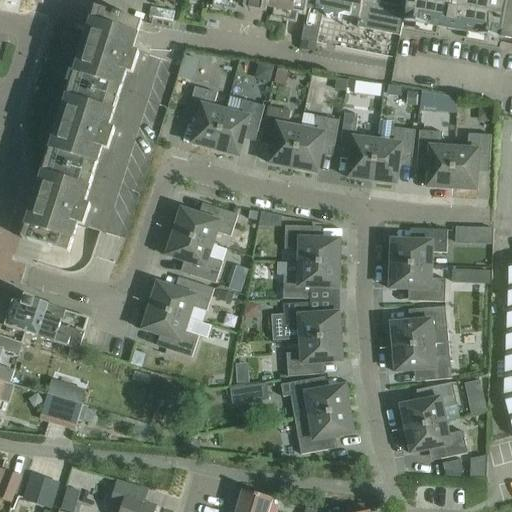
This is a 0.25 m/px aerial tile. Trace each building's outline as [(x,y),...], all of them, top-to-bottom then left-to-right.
[(305,15),(305,17),(307,18),(310,0),(208,0),(245,7),(244,13),(264,16),(264,11),(290,16),(291,12),(305,15)] [(409,0),(310,0),(307,18),(302,41),(318,44),(325,7),(361,14),(359,28),(402,36),(405,23),(406,18),(407,10),(409,1),(409,0)] [(502,35),(508,0),(409,0),(409,1),(407,10),(406,18),(405,23),(449,31),(456,32),(502,41),(502,35)] [(511,0),(508,0),(502,35),(502,41),(511,42),(511,0)] [(87,228),(90,220),(128,233),(179,70),(142,58),(143,55),(134,52),(143,23),(96,8),(76,72),(73,71),(69,84),(72,85),(71,86),(69,86),(64,99),(67,100),(59,124),(52,148),(49,147),(45,160),(47,161),(47,163),(45,162),(40,175),(41,176),(25,223),(21,237),(23,238),(22,239),(69,254),(78,226),(87,228)] [(151,8),(149,17),(154,18),(173,21),(174,12),(151,8)] [(375,49),(393,51),(394,35),(376,34),(375,49)] [(301,45),(300,49),(316,52),(317,48),(318,44),(302,41),(301,45)] [(182,66),(178,76),(191,80),(195,70),(182,66)] [(269,85),(273,70),(258,67),(255,81),(269,85)] [(278,68),(275,82),(286,85),(290,71),(278,68)] [(356,82),(354,94),(381,98),(383,86),(356,82)] [(216,151),(226,112),(214,109),(218,94),(195,88),(188,114),(200,118),(193,143),(192,143),(191,144),(216,151)] [(421,92),(420,111),(433,112),(434,94),(421,92)] [(407,94),(406,108),(416,109),(417,95),(407,94)] [(226,112),(216,151),(240,158),(240,156),(239,156),(246,130),(258,133),(265,107),(243,101),(239,116),(226,112)] [(294,169),(301,130),(288,127),(291,112),(269,108),(263,135),(275,137),(270,163),(269,163),(269,164),(294,169)] [(479,111),(478,125),(492,126),(492,112),(479,111)] [(373,182),(378,142),(355,139),(358,116),(345,115),(340,149),(352,151),(349,178),(348,177),(348,179),(373,182)] [(301,130),(294,169),(318,174),(319,173),(317,172),(323,146),(335,148),(340,122),(317,117),(314,132),(301,130)] [(381,122),(378,142),(373,182),(398,185),(398,184),(397,184),(400,157),(412,159),(416,132),(393,129),(393,124),(381,122)] [(452,189),(455,149),(442,149),(443,134),(420,132),(418,159),(430,160),(428,187),(427,187),(427,188),(452,189)] [(468,150),(455,149),(452,189),(478,191),(478,190),(476,190),(478,163),(490,164),(492,137),(469,135),(468,150)] [(183,209),(175,233),(213,246),(217,233),(231,238),(238,216),(213,208),(209,219),(183,211),(184,210),(183,209)] [(247,218),(257,220),(258,213),(249,210),(247,218)] [(261,213),(259,227),(281,227),(281,217),(277,216),(261,213)] [(300,264),(340,265),(340,240),(339,240),(339,241),(312,240),(313,228),(286,227),(285,250),(300,251),(300,264)] [(455,228),(455,243),(472,244),(472,228),(455,228)] [(392,266),(432,267),(432,254),(447,254),(448,231),(421,230),(420,243),(394,242),(394,240),(392,240),(392,266)] [(213,246),(175,233),(167,258),(168,258),(169,257),(194,265),(190,277),(216,285),(223,263),(209,258),(213,246)] [(340,265),(300,264),(299,277),(284,276),(283,300),(311,300),(311,288),(338,289),(338,290),(339,290),(340,265)] [(392,266),(391,291),(392,291),(392,290),(419,290),(418,303),(446,304),(446,280),(431,280),(432,267),(392,266)] [(454,269),(453,283),(465,283),(465,270),(454,269)] [(480,270),(479,283),(491,284),(491,271),(480,270)] [(233,279),(229,290),(241,294),(244,282),(233,279)] [(159,284),(151,308),(189,320),(193,307),(207,312),(214,290),(189,282),(185,293),(159,285),(160,284),(159,284)] [(230,302),(233,294),(221,290),(218,298),(230,302)] [(15,303),(7,328),(25,334),(78,351),(83,336),(61,329),(66,312),(49,306),(36,302),(36,301),(27,299),(24,306),(15,303)] [(301,341),(341,338),(339,313),(338,313),(338,314),(312,316),(311,304),(284,306),(285,329),(300,328),(301,341)] [(255,318),(257,307),(246,305),(244,316),(255,318)] [(189,320),(151,308),(143,332),(144,332),(145,331),(170,339),(166,351),(192,359),(199,337),(185,332),(189,320)] [(393,324),(392,324),(394,349),(441,345),(449,344),(448,331),(446,308),(419,310),(420,322),(393,325),(393,324)] [(0,381),(9,385),(9,384),(14,371),(0,366),(0,363),(1,360),(4,350),(8,352),(19,355),(22,345),(0,337),(0,381)] [(341,338),(301,341),(302,354),(287,355),(288,378),(315,376),(315,364),(341,362),(341,363),(343,363),(341,338)] [(441,345),(394,349),(396,374),(398,374),(398,373),(424,370),(425,382),(452,380),(450,357),(449,344),(441,345)] [(135,350),(131,364),(142,367),(146,353),(135,350)] [(249,363),(237,364),(238,383),(251,382),(249,363)] [(295,420),(350,411),(346,387),(344,387),(344,388),(318,392),(316,380),(281,386),(283,398),(291,397),(295,420)] [(0,381),(0,400),(9,402),(14,386),(9,385),(0,381)] [(403,406),(401,406),(407,431),(446,422),(443,410),(458,407),(453,384),(426,389),(429,401),(403,407),(403,406)] [(231,389),(233,401),(251,398),(249,386),(231,389)] [(48,395),(43,411),(41,419),(76,429),(79,420),(84,422),(89,408),(48,395)] [(350,411),(295,420),(301,456),(328,451),(326,439),(353,435),(353,436),(354,436),(350,411)] [(446,422),(407,431),(412,455),(413,455),(413,454),(439,448),(442,460),(468,455),(463,432),(448,435),(446,422)] [(188,437),(187,447),(197,448),(198,438),(188,437)] [(470,459),(469,476),(484,476),(485,456),(470,459)] [(418,461),(418,471),(438,472),(439,462),(418,461)] [(445,472),(464,474),(461,461),(443,465),(445,472)] [(0,499),(12,504),(22,478),(7,472),(0,489),(0,499)] [(61,483),(31,473),(23,499),(53,508),(61,483)] [(155,511),(157,507),(146,503),(149,491),(117,481),(110,507),(122,511),(121,511),(155,511)] [(68,487),(61,509),(70,511),(73,511),(80,490),(68,487)] [(237,511),(269,511),(273,500),(244,491),(237,511)]
